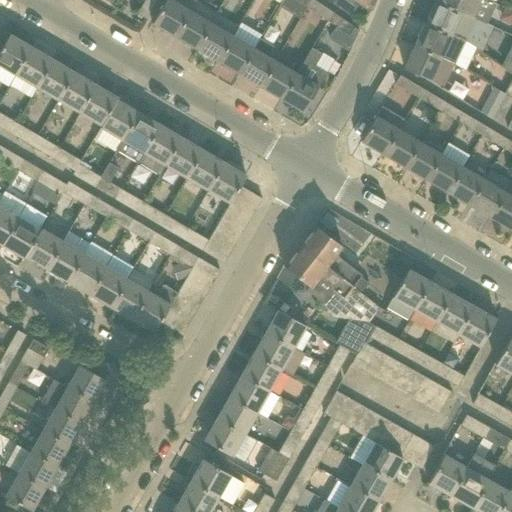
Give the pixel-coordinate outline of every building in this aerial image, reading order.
[(137,14),(145,19),(156,0),(142,0),(144,1),(137,14)] [(165,0),(152,23),(174,36),(195,0),(195,1),(195,0),(165,0)] [(174,36),(195,49),(216,13),(195,1),(195,0),(174,36)] [(333,0),(331,3),(351,16),(357,7),(354,4),(347,0),(333,0)] [(347,0),(354,4),(356,0),(362,4),(371,10),(373,0),(347,0)] [(420,18),(428,0),(414,0),(408,12),(420,18)] [(464,44),(475,18),(435,0),(423,25),(464,44)] [(435,0),(475,18),(480,20),(487,23),(496,2),(495,2),(489,0),(435,0)] [(320,4),(314,12),(328,21),(333,13),(320,4)] [(238,25),(216,13),(195,49),(217,61),(238,25)] [(333,13),(328,21),(336,27),(349,35),(354,27),(333,13)] [(239,26),(238,25),(217,61),(238,74),(260,37),(239,25),(239,26)] [(464,44),(423,25),(414,47),(439,59),(440,57),(455,64),(464,44)] [(354,27),(349,35),(336,27),(328,38),(348,51),(355,39),(359,31),(359,30),(354,27)] [(31,47),(10,34),(0,50),(0,65),(15,75),(31,47)] [(275,61),(267,56),(273,46),(260,38),(260,37),(238,74),(260,86),(275,61)] [(53,59),(32,47),(31,47),(15,75),(36,87),(53,59)] [(439,59),(414,47),(404,68),(444,87),(455,64),(440,57),(439,59)] [(312,48),(296,74),(282,99),(303,112),(333,60),(312,48)] [(74,72),(54,60),(53,59),(36,87),(58,100),(74,72)] [(282,99),(296,74),(275,61),(260,86),(282,99)] [(95,84),(75,72),(74,72),(58,100),(79,112),(95,84)] [(416,96),(421,89),(399,76),(395,83),(416,96)] [(118,98),(96,85),(95,84),(79,112),(101,125),(117,99),(118,98)] [(511,92),(507,90),(505,94),(494,87),(481,111),(492,118),(501,123),(511,102),(511,92)] [(438,108),(442,101),(421,89),(416,96),(438,108)] [(139,112),(138,112),(117,99),(101,125),(100,127),(121,139),(122,140),(139,112)] [(464,114),(442,101),(438,108),(460,121),(464,114)] [(402,118),(381,106),(361,141),(382,154),(397,129),(396,128),(402,118)] [(137,163),(160,125),(139,112),(122,140),(121,139),(115,150),(137,163)] [(16,122),(0,113),(0,127),(10,133),(16,122)] [(481,134),(485,127),(464,114),(460,121),(481,134)] [(20,139),(26,128),(16,122),(10,133),(20,139)] [(158,175),(165,165),(181,137),(160,125),(137,163),(158,175)] [(503,146),(507,139),(485,127),(481,134),(503,146)] [(404,166),(419,141),(397,129),(382,154),(404,166)] [(42,152),(48,142),(37,135),(31,145),(42,152)] [(181,137),(165,165),(187,178),(203,150),(181,137)] [(511,142),(507,139),(503,146),(511,151),(511,142)] [(425,179),(440,154),(419,141),(404,166),(425,179)] [(2,147),(0,149),(0,159),(17,170),(23,160),(2,147)] [(63,164),(69,154),(59,148),(53,158),(63,164)] [(203,150),(187,178),(208,191),(225,163),(203,150)] [(425,179),(447,192),(462,167),(440,154),(425,179)] [(105,194),(112,183),(109,182),(117,168),(108,162),(100,176),(94,187),(105,194)] [(246,176),(225,163),(208,191),(230,203),(234,196),(240,186),(246,176)] [(83,180),(89,170),(78,164),(74,171),(72,174),(83,180)] [(34,166),(28,176),(39,183),(45,172),(34,166)] [(468,204),(483,179),(462,167),(447,192),(468,204)] [(39,183),(50,189),(60,195),(62,192),(66,185),(45,172),(39,183)] [(485,180),(483,179),(468,204),(490,217),(505,192),(485,180)] [(66,185),(62,192),(84,205),(90,194),(68,181),(66,185)] [(33,193),(44,199),(50,189),(39,183),(33,193)] [(255,210),(262,199),(240,186),(234,196),(255,210)] [(122,189),(116,200),(137,212),(143,202),(122,189)] [(0,197),(0,244),(1,245),(25,204),(26,203),(5,190),(2,194),(0,197)] [(490,217),(511,230),(511,228),(511,196),(505,192),(490,217)] [(227,207),(249,220),(255,210),(234,196),(230,203),(227,207)] [(101,200),(95,211),(106,217),(112,207),(101,200)] [(137,212),(159,225),(165,215),(143,202),(137,212)] [(1,245),(2,245),(24,258),(25,256),(40,230),(38,229),(46,216),(25,204),(1,245)] [(243,231),(249,220),(227,207),(221,218),(243,231)] [(327,212),(319,223),(331,231),(338,220),(327,212)] [(123,213),(116,224),(127,230),(133,219),(123,213)] [(169,231),(175,221),(165,215),(159,225),(169,231)] [(243,231),(221,218),(215,229),(237,242),(243,231)] [(68,232),(68,231),(48,219),(42,229),(41,228),(40,230),(25,256),(46,269),(68,232)] [(143,225),(138,235),(149,242),(155,232),(143,225)] [(361,293),(369,283),(361,277),(362,275),(335,254),(342,246),(315,225),(299,245),(361,293)] [(186,227),(180,238),(202,250),(208,240),(186,227)] [(237,242),(215,229),(209,239),(230,252),(237,242)] [(46,269),(47,270),(68,282),(84,254),(89,245),(88,245),(89,243),(68,232),(46,269)] [(165,238),(159,248),(169,255),(176,244),(165,238)] [(202,250),(224,263),(230,252),(209,239),(208,240),(202,250)] [(68,282),(89,294),(105,267),(105,266),(112,253),(91,241),(89,245),(84,254),(68,282)] [(198,257),(176,244),(169,255),(183,263),(191,268),(198,257)] [(333,317),(349,319),(369,321),(380,307),(361,293),(299,245),(283,266),(310,287),(307,290),(324,303),(321,308),(333,317)] [(89,294),(110,307),(111,307),(127,279),(133,269),(111,257),(105,267),(89,294)] [(220,270),(198,257),(191,268),(213,281),(220,270)] [(185,278),(191,268),(183,263),(173,265),(176,280),(185,278)] [(299,278),(283,266),(276,278),(290,289),(299,278)] [(185,279),(207,292),(213,281),(191,268),(185,278),(185,279)] [(430,281),(408,269),(387,307),(409,320),(414,310),(430,281)] [(148,292),(147,291),(127,279),(111,307),(132,320),(148,292)] [(179,290),(201,303),(207,292),(185,279),(179,290)] [(414,310),(436,322),(452,294),(451,293),(430,281),(414,310)] [(177,292),(163,284),(160,289),(155,286),(151,293),(148,292),(132,320),(154,332),(160,322),(166,311),(173,300),(177,292)] [(179,290),(177,292),(173,300),(195,313),(201,303),(179,290)] [(474,306),(452,294),(436,322),(458,334),(474,306)] [(166,311),(188,324),(195,313),(173,300),(166,311)] [(480,347),(495,318),(474,306),(458,334),(480,347)] [(278,310),(265,332),(293,347),(306,325),(278,310)] [(166,311),(160,322),(182,335),(188,324),(166,311)] [(370,337),(376,326),(369,321),(349,319),(343,331),(363,342),(366,344),(369,339),(370,337)] [(380,343),(386,332),(376,326),(370,337),(380,343)] [(265,332),(253,352),(253,353),(281,368),(281,370),(291,375),(303,353),(293,347),(265,332)] [(511,337),(511,336),(495,364),(511,374),(511,337)] [(49,348),(33,339),(28,348),(43,357),(44,357),(49,348)] [(398,339),(392,349),(413,362),(419,351),(398,339)] [(13,356),(19,345),(12,341),(5,352),(13,356)] [(374,349),(366,344),(363,342),(351,364),(362,371),(374,349)] [(362,371),(373,377),(385,355),(374,349),(362,371)] [(419,351),(413,362),(435,374),(441,364),(419,351)] [(13,356),(5,352),(0,361),(0,377),(0,378),(13,356)] [(253,353),(241,375),(269,391),(281,370),(281,368),(253,353)] [(327,366),(337,372),(343,361),(333,355),(331,360),(327,366)] [(383,383),(396,361),(385,355),(373,377),(383,383)] [(20,361),(28,366),(36,369),(39,364),(23,356),(20,361)] [(14,372),(22,377),(28,366),(20,361),(14,372)] [(407,367),(396,361),(383,383),(394,389),(407,367)] [(435,374),(457,386),(463,376),(441,364),(435,374)] [(105,380),(80,365),(67,387),(93,401),(105,380)] [(315,387),(325,393),(337,372),(327,366),(315,387)] [(394,389),(405,395),(418,373),(407,367),(394,389)] [(405,395),(416,401),(429,379),(418,373),(405,395)] [(241,375),(229,396),(228,396),(256,412),(267,418),(279,396),(269,391),(241,375)] [(427,408),(440,386),(429,379),(416,401),(427,408)] [(67,387),(53,380),(42,401),(55,409),(81,423),(93,401),(67,387)] [(8,382),(0,396),(0,406),(4,409),(16,387),(8,382)] [(450,392),(440,386),(427,408),(438,414),(450,392)] [(313,416),(325,393),(315,387),(302,410),(313,416)] [(330,417),(334,420),(347,397),(336,391),(323,413),(330,417)] [(494,416),(500,406),(478,394),(472,404),(494,416)] [(228,396),(217,418),(216,418),(244,434),(256,412),(228,396)] [(347,397),(334,420),(341,423),(345,425),(358,404),(347,397)] [(368,410),(358,404),(345,425),(356,431),(368,410)] [(511,426),(511,412),(500,406),(494,416),(511,426)] [(55,409),(43,430),(68,445),(81,423),(55,409)] [(300,437),(313,416),(302,410),(290,431),(300,437)] [(367,438),(379,416),(368,410),(356,431),(363,435),(367,438)] [(390,422),(379,416),(367,438),(374,442),(378,444),(390,422)] [(482,439),(488,428),(465,416),(460,426),(482,439)] [(341,423),(334,420),(330,417),(317,440),(328,446),(341,423)] [(216,418),(204,440),(232,456),(244,434),(216,418)] [(388,450),(401,428),(390,422),(378,444),(388,450)] [(412,434),(401,428),(388,450),(399,457),(412,434)] [(509,440),(488,428),(482,439),(503,451),(509,440)] [(43,430),(30,452),(56,467),(68,445),(43,430)] [(288,458),(300,437),(290,431),(278,452),(288,458)] [(423,440),(412,434),(399,457),(402,458),(403,458),(410,463),(423,440)] [(316,467),(328,446),(317,440),(305,461),(316,467)] [(410,463),(421,469),(434,446),(423,440),(410,463)] [(511,455),(511,441),(509,440),(503,451),(511,455)] [(374,442),(362,464),(390,480),(402,458),(399,457),(388,450),(378,444),(374,442)] [(270,448),(257,471),(276,481),(288,458),(278,452),(270,448)] [(30,452),(18,474),(44,489),(56,467),(30,452)] [(474,453),(466,468),(465,468),(450,495),(471,507),(487,480),(487,481),(496,466),(474,453)] [(443,456),(428,482),(450,495),(465,468),(443,456)] [(244,483),(230,475),(231,475),(203,459),(190,480),(218,496),(232,504),(244,483)] [(304,489),(316,467),(305,461),(293,483),(304,489)] [(378,502),(390,480),(362,464),(349,486),(378,502)] [(6,496),(31,510),(44,489),(18,474),(6,496)] [(190,480),(178,502),(195,511),(209,511),(218,496),(190,480)] [(471,507),(479,511),(497,511),(509,493),(487,481),(487,480),(471,507)] [(327,502),(345,511),(372,511),(378,502),(349,486),(339,481),(327,502)] [(293,483),(281,504),(292,510),(304,489),(293,483)] [(497,511),(511,511),(511,489),(510,493),(509,493),(497,511)] [(264,493),(253,511),(267,511),(275,499),(264,493)] [(319,511),(345,511),(327,502),(326,501),(319,511)] [(195,511),(178,502),(172,511),(195,511)]
